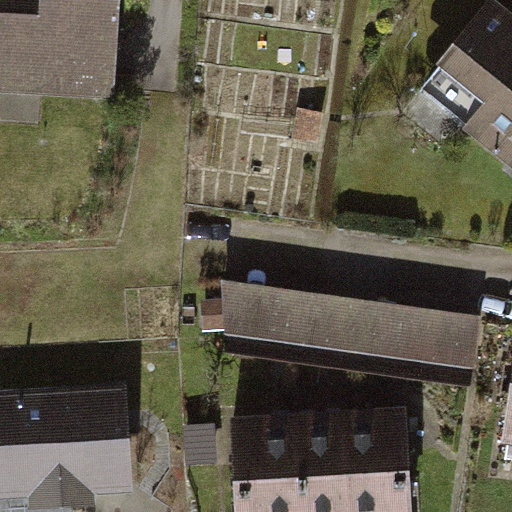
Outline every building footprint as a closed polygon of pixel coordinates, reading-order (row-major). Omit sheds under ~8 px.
[(0,0),(0,93),(131,104),(136,0),(0,0)] [(511,1),(510,0),(507,0),(427,100),(511,167),(511,1)] [(483,321),(232,286),(240,342),(476,374),(483,321)] [(135,396),(7,407),(15,504),(51,500),(52,511),(113,511),(112,499),(144,496),(135,396)] [(423,511),(415,417),(364,422),(371,511),(423,511)] [(371,511),(364,422),(312,426),(319,511),(371,511)] [(319,511),(312,426),(254,431),(260,511),(319,511)]
